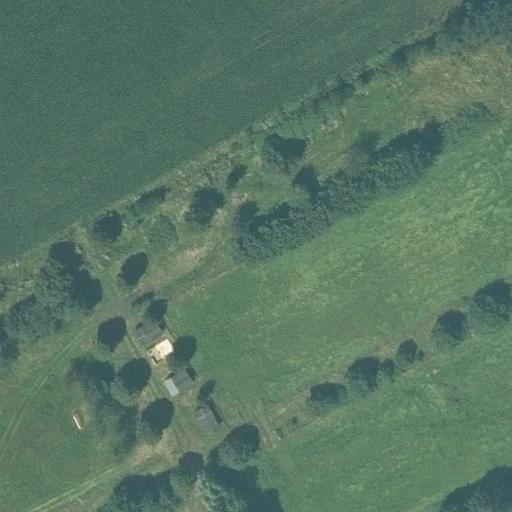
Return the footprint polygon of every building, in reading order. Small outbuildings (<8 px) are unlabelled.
[(368,83),(332,106),(348,131),(384,108),(368,83)] [(263,168),(244,175),(247,184),(267,177),(263,168)] [(213,193),(209,213),(229,218),(233,197),(213,193)] [(140,241),(167,249),(176,219),(149,211),(140,241)] [(154,317),(141,325),(149,339),(162,332),(154,317)] [(166,339),(153,347),(162,361),(174,354),(166,339)] [(3,360),(0,361),(0,380),(11,374),(3,360)] [(185,367),(171,375),(180,389),(193,381),(185,367)] [(211,412),(197,420),(204,432),(218,425),(211,412)] [(161,511),(184,511),(178,498),(160,508),(161,511)]
